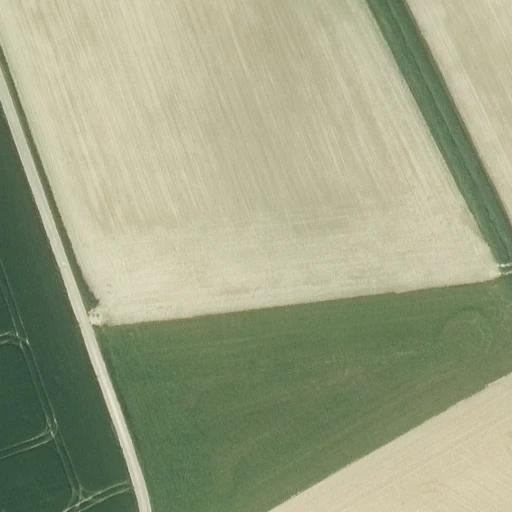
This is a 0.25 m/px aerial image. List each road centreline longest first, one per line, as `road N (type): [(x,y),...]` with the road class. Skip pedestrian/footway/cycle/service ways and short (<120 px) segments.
road 1 (unclassified): [(137,511),(116,412),(0,87)]
road 2 (track): [(92,345),(511,271)]
